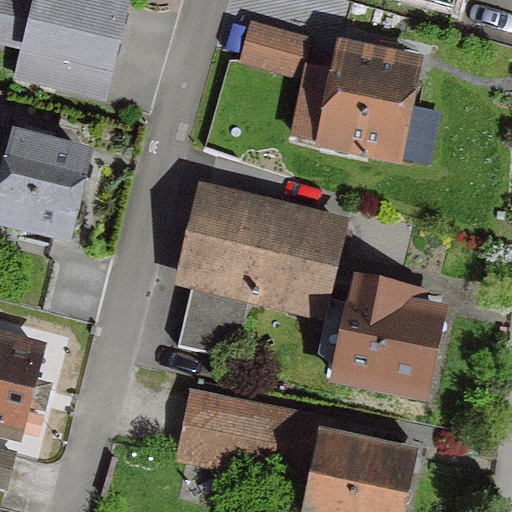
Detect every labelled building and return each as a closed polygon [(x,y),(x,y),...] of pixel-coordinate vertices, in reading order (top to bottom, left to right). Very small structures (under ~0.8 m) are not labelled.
[(34,0),(22,49),(104,69),(120,0),(34,0)] [(414,0),(440,7),(447,9),(449,0),(414,0)] [(292,75),(294,67),(301,44),(250,30),(242,61),(292,75)] [(411,66),(335,51),(317,143),(391,159),(411,66)] [(71,199),(81,160),(42,150),(45,138),(23,132),(19,145),(9,142),(0,177),(0,223),(61,239),(62,233),(75,225),(79,211),(71,199)] [(244,298),(314,315),(335,227),(202,196),(180,283),(188,285),(173,348),(229,362),(244,298)] [(396,292),(352,282),(332,380),(417,398),(435,315),(393,306),(396,292)] [(21,404),(36,408),(41,390),(26,386),(34,353),(0,344),(0,433),(13,437),(21,404)] [(392,456),(395,439),(344,428),(343,430),(191,399),(179,460),(309,487),(304,511),(393,511),(405,459),(392,456)] [(0,454),(0,488),(0,489),(8,457),(0,454)]
